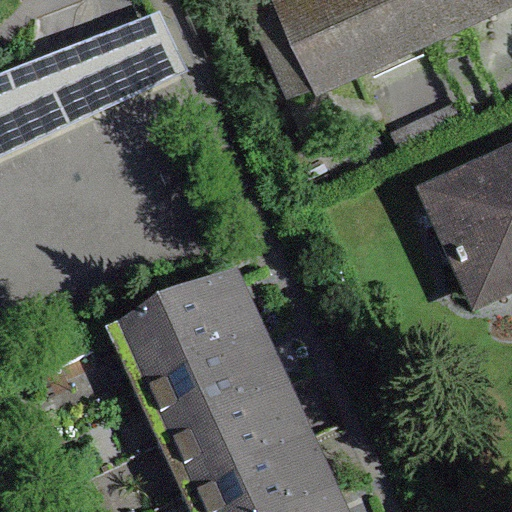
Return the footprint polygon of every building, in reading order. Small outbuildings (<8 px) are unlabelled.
[(505,0),(263,0),(302,88),(505,0)] [(157,16),(0,82),(0,156),(184,80),(157,16)] [(511,174),(432,210),(485,328),(511,316),(511,174)] [(141,392),(255,340),(231,289),(117,341),(141,392)] [(165,444),(279,391),(255,340),(141,392),(165,444)] [(188,495),(303,443),(279,391),(165,444),(188,495)] [(196,511),(287,511),(326,494),(303,443),(188,495),(196,511)] [(334,511),(326,494),(287,511),(334,511)]
